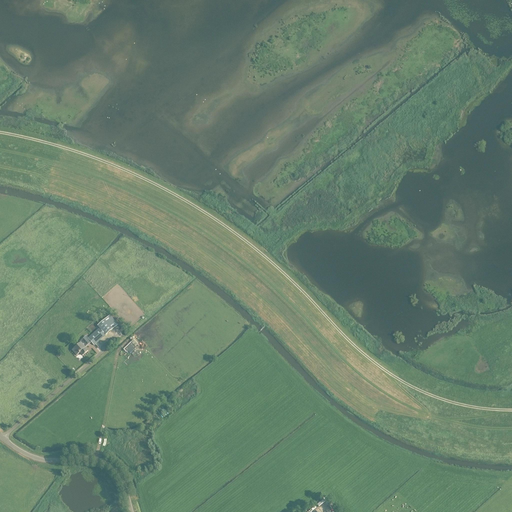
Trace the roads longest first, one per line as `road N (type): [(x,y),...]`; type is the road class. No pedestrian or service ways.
road 1 (track): [(0,149),(85,172),(181,217),(268,281),(337,354),(393,398),(441,418),(511,429)]
road 2 (tertiary): [(131,511),(121,477),(108,464),(36,458),(0,436)]
road 3 (track): [(493,443),(441,418),(510,409)]
